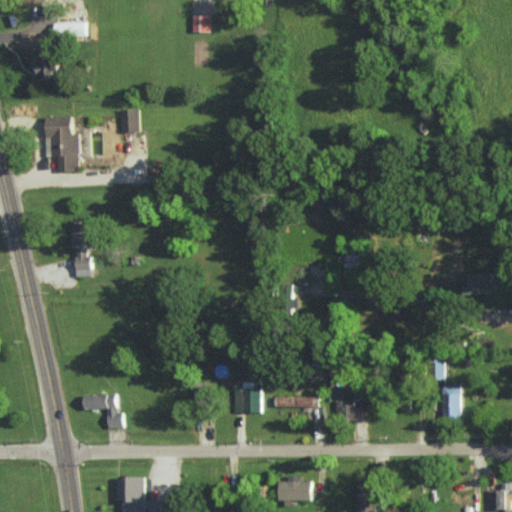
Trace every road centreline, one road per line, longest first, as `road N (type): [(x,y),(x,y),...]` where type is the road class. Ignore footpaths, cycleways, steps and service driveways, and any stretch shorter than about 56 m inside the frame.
road 1 (residential): [(511,460),(73,458)]
road 2 (secondary): [(80,511),(57,366),(0,120)]
